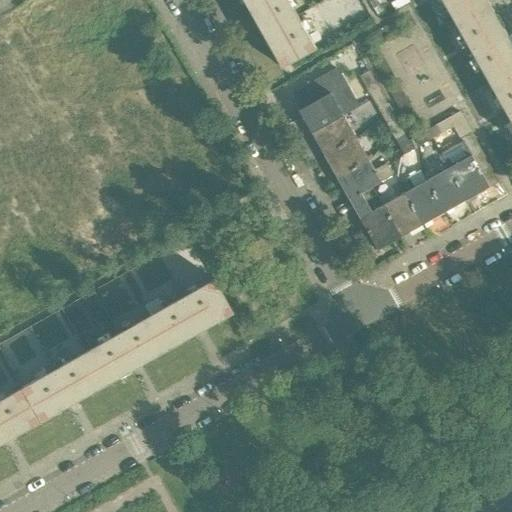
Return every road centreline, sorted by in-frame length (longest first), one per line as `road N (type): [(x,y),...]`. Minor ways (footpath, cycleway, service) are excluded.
road 1 (residential): [(360,316),(16,511)]
road 2 (residential): [(360,316),(181,0)]
road 3 (residential): [(511,231),(360,316)]
